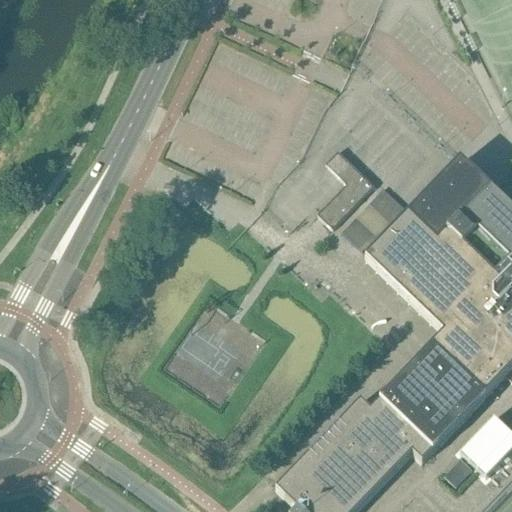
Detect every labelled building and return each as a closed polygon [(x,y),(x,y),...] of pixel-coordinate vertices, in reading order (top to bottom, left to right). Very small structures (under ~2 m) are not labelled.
[(345,189),(316,219),(332,234),(374,191),(337,156),(325,169),(345,189)] [(359,511),(411,459),(421,468),(505,381),(511,388),(511,217),(490,197),(484,191),(458,166),(364,265),(442,340),(369,415),(359,406),(274,494),(293,511),(359,511)] [(362,256),(403,212),(383,193),(341,236),(362,256)] [(475,440),(501,465),(511,453),(511,441),(492,422),(475,440)] [(458,458),(484,483),(501,465),(475,440),(458,458)]
